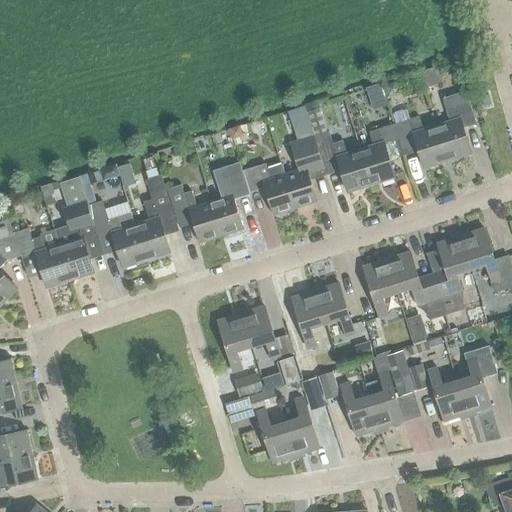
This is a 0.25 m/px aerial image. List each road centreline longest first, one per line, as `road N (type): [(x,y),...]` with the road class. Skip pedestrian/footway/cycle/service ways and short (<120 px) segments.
road 1 (residential): [(241,490),(96,493),(73,474),(46,361),(51,342),(65,330),(181,293)]
road 2 (residential): [(181,293),(511,189)]
road 3 (residential): [(511,445),(241,490)]
road 4 (residential): [(241,490),(181,293)]
